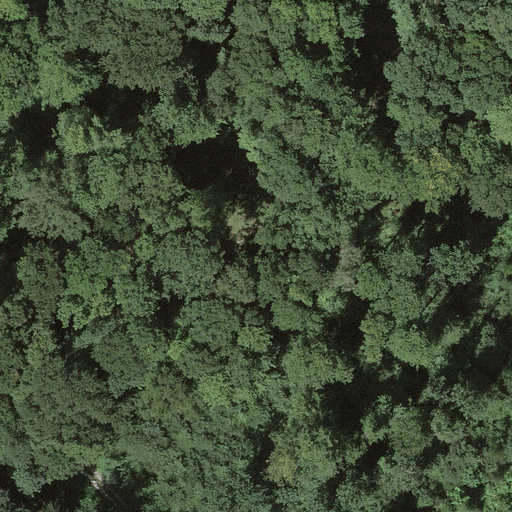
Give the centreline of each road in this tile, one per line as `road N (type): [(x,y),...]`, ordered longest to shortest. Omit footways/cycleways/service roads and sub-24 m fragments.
road 1 (track): [(511,125),(438,64),(326,9),(280,0)]
road 2 (track): [(120,511),(79,463),(0,421)]
